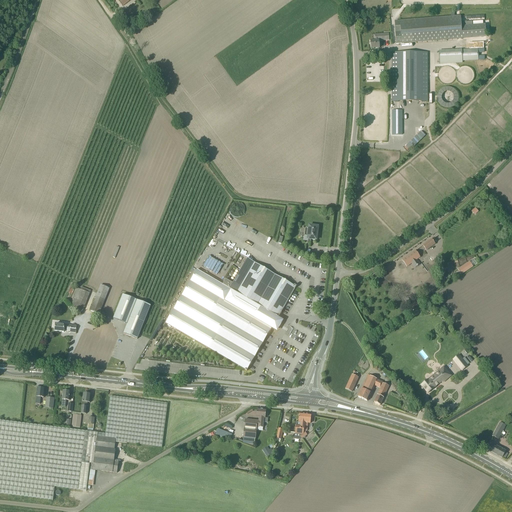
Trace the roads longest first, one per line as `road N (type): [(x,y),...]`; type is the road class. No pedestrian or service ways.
road 1 (track): [(101,0),(162,103),(231,191),(345,209)]
road 2 (unclassified): [(337,272),(355,105),(348,0)]
road 3 (unclassified): [(337,272),(360,273),(380,262),(511,153)]
road 4 (unclassified): [(247,403),(78,509)]
road 5 (primary): [(504,470),(422,430),(347,408)]
road 6 (primary): [(182,388),(39,372)]
road 7 (unknown): [(330,318),(350,328),(409,411)]
